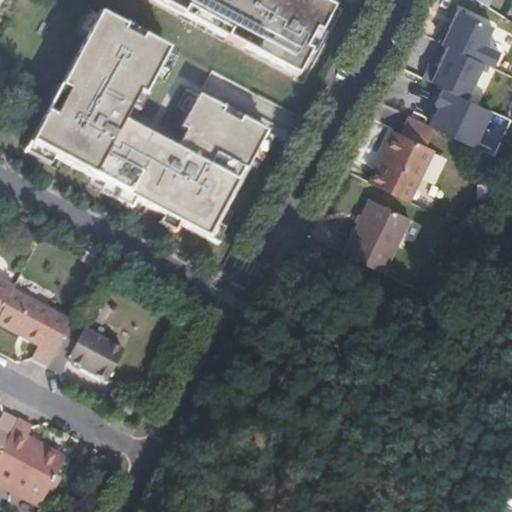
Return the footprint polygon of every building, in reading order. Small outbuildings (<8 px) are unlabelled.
[(151,0),(184,17),(188,11),(231,33),(227,40),(299,78),(312,52),(307,49),(316,31),(322,34),(335,9),(317,0),(151,0)] [(474,0),(491,10),(494,2),(490,0),(474,0)] [(493,26),(459,9),(442,48),(447,50),(483,66),(493,71),(499,57),(482,48),(493,26)] [(127,29),(101,15),(62,88),(70,92),(56,119),(48,115),(32,146),(211,240),(268,134),(243,120),(240,124),(223,115),(225,111),(200,98),(183,129),(189,132),(177,155),(147,139),(122,127),(139,95),(145,97),(169,51),(144,38),(141,43),(124,34),(127,29)] [(483,66),(447,50),(429,82),(448,92),(466,102),(483,66)] [(466,102),(448,92),(427,127),(471,153),(490,117),(466,102)] [(398,134),(372,184),(412,203),(437,154),(398,134)] [(347,257),(365,266),(386,277),(413,222),(375,202),(347,257)] [(0,282),(0,316),(13,292),(14,290),(0,282)] [(46,369),(67,328),(69,324),(13,292),(0,316),(0,322),(26,338),(25,340),(40,349),(32,361),(46,369)] [(67,328),(46,369),(62,378),(69,366),(106,387),(122,358),(67,328)] [(0,453),(17,422),(3,414),(3,413),(0,418),(0,453)] [(24,442),(31,430),(17,422),(0,453),(0,487),(39,507),(63,463),(24,442)] [(102,458),(92,474),(104,481),(113,464),(102,458)]
